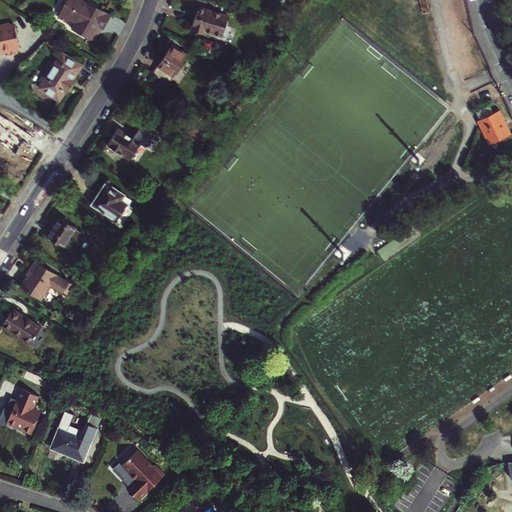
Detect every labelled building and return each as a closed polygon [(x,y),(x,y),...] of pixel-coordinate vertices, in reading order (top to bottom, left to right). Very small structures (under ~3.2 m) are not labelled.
[(111,13),(96,5),(80,37),(96,45),(111,13)] [(199,7),(192,29),(206,32),(207,30),(224,35),(229,15),(199,7)] [(0,22),(0,60),(4,53),(25,49),(18,22),(1,25),(0,22)] [(171,44),(153,72),(170,82),(188,54),(171,44)] [(80,65),(61,52),(39,86),(60,100),(74,79),(72,77),(80,65)] [(511,134),(499,110),(478,120),(489,144),(511,134)] [(108,144),(131,159),(141,143),(118,129),(108,144)] [(130,199),(107,183),(93,204),(118,220),(128,204),(127,204),(130,199)] [(61,217),(60,217),(48,236),(64,247),(77,227),(68,222),(69,220),(62,216),(61,217)] [(409,228),(378,250),(383,258),(415,236),(409,228)] [(34,260),(29,269),(31,271),(21,286),(40,299),(50,284),(67,295),(74,285),(34,260)] [(13,308),(1,326),(30,345),(42,327),(13,308)] [(20,385),(5,421),(32,433),(43,408),(36,406),(41,394),(20,385)] [(59,429),(52,447),(64,452),(65,450),(69,452),(68,455),(83,461),(97,428),(86,424),(83,432),(69,426),(74,415),(64,411),(58,429),(59,429)] [(153,467),(139,451),(120,467),(129,477),(131,475),(136,480),(127,488),(138,501),(166,478),(157,468),(153,467)] [(216,511),(203,494),(181,510),(183,511),(216,511)]
